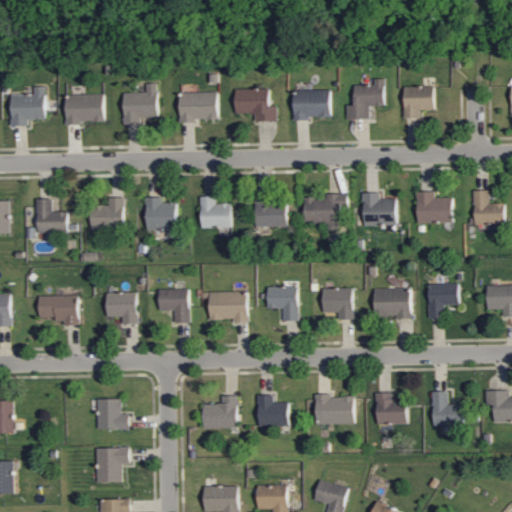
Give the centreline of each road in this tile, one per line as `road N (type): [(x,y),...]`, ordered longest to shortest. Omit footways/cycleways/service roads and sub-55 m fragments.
road 1 (residential): [(511,153),(0,164)]
road 2 (residential): [(511,354),(0,363)]
road 3 (residential): [(168,361),(170,511)]
